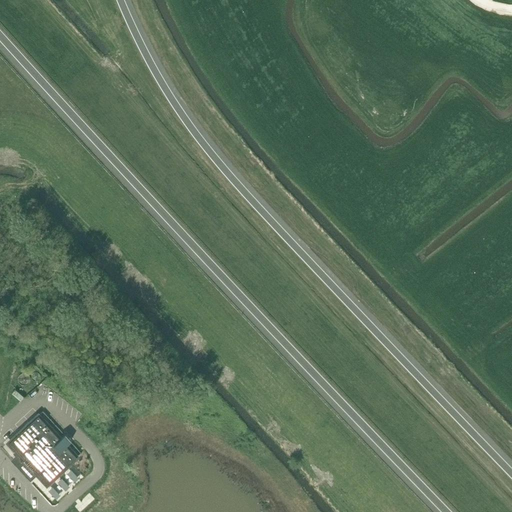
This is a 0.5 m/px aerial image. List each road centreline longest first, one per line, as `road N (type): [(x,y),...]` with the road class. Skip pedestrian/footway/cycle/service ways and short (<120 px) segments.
road 1 (motorway): [(0,34),(447,511)]
road 2 (motorway): [(511,473),(206,146),(167,92),(121,0)]
